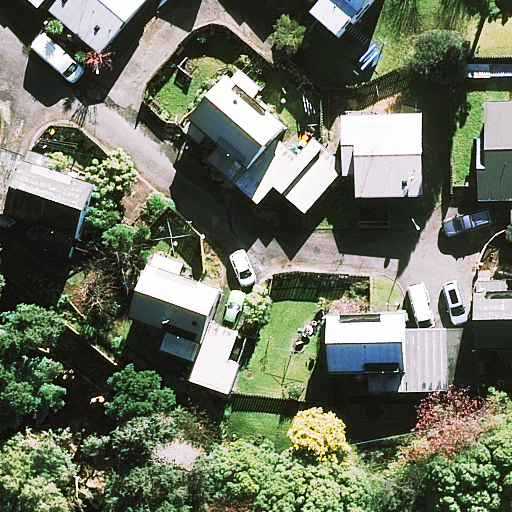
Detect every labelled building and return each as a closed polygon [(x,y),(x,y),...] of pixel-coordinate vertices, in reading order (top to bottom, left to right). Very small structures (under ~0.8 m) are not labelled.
[(29,0),(41,9),(48,0),(61,0),(52,12),(105,56),(151,0),(29,0)] [(277,0),(280,2),(281,0),(301,0),(306,4),(309,0),(318,0),(325,6),(315,17),(341,40),(377,0),(277,0)] [(260,90),(238,72),(195,125),(223,149),(211,164),(263,206),(277,189),(309,215),(339,178),(361,178),(361,199),(426,199),(425,118),(346,119),(346,150),(308,149),(251,102),(260,90)] [(511,105),(489,105),(485,202),(511,202),(511,105)] [(8,157),(0,176),(0,213),(44,230),(38,246),(74,260),(100,192),(8,157)] [(225,293),(152,270),(136,322),(174,334),(168,354),(199,364),(193,383),(232,395),(250,338),(214,327),(225,293)] [(511,299),(484,299),(482,351),(511,352),(511,299)] [(410,318),(332,319),(333,375),(411,374),(410,318)]
